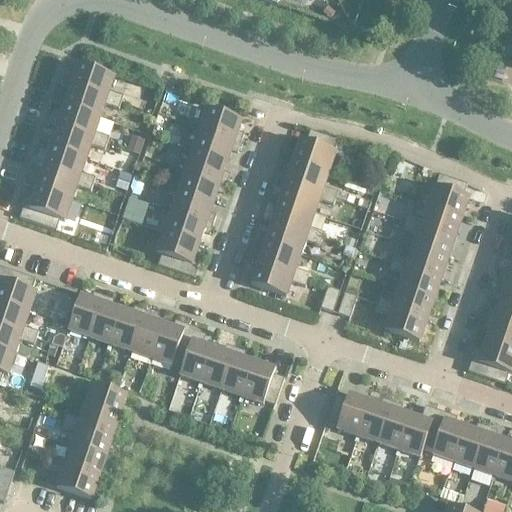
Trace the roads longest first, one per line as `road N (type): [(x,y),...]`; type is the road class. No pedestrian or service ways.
road 1 (residential): [(438,383),(509,186),(281,114)]
road 2 (residential): [(417,63),(385,76),(321,71),(108,0)]
road 3 (residential): [(215,309),(0,236)]
road 4 (residential): [(215,309),(281,114)]
road 5 (residential): [(272,511),(325,345)]
road 6 (residential): [(65,0),(35,30),(0,124)]
road 7 (residential): [(511,137),(445,113),(417,63)]
